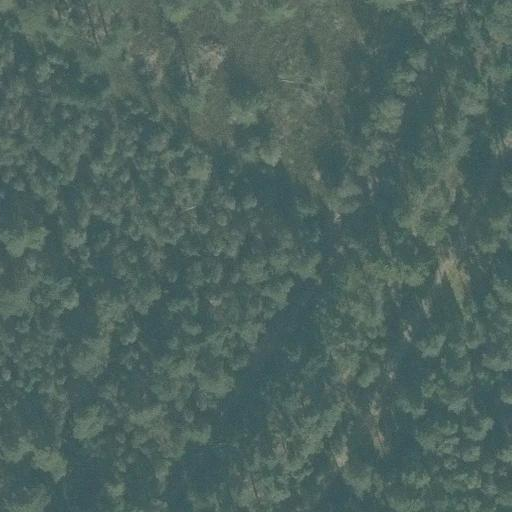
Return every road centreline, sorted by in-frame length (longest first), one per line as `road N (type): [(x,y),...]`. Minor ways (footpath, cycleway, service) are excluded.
road 1 (track): [(161,511),(348,213),(457,0)]
road 2 (track): [(511,123),(300,511)]
